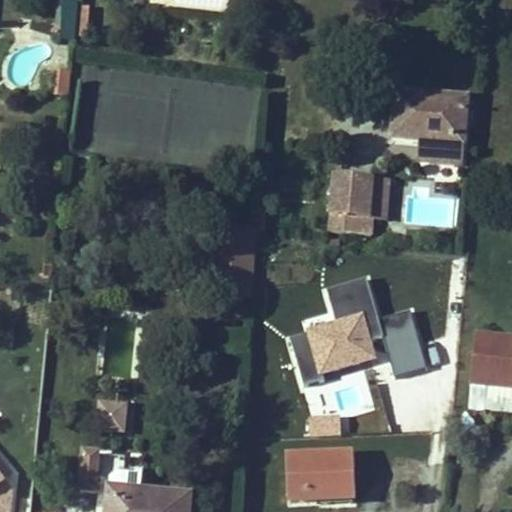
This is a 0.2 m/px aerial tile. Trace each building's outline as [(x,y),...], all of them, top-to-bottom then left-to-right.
[(74,42),(78,8),(64,6),(60,40),(74,42)] [(88,28),(90,8),(79,7),(77,28),(88,28)] [(87,37),(88,28),(77,28),(77,37),(87,37)] [(462,165),(467,100),(396,94),(393,139),(422,142),(422,152),(432,152),(432,163),(462,165)] [(432,163),(432,152),(422,152),(420,162),(432,163)] [(370,219),(373,182),(336,179),(331,233),(372,236),(373,219),(370,219)] [(386,220),(389,183),(373,182),(370,219),(373,219),(386,220)] [(253,299),(257,227),(215,225),(212,297),(253,299)] [(51,279),(53,266),(45,265),(43,278),(51,279)] [(333,323),(289,333),(300,381),(379,363),(373,340),(383,338),(392,378),(426,370),(412,310),(378,318),(369,277),(325,287),(333,323)] [(511,341),(476,337),(471,385),(511,389),(511,341)] [(357,383),(333,391),(340,411),(364,403),(357,383)] [(124,433),(126,408),(101,405),(99,430),(124,433)] [(311,438),(342,437),(341,415),(310,417),(311,438)] [(189,511),(191,498),(138,493),(139,483),(130,482),(131,475),(124,474),(126,459),(85,455),(81,494),(99,496),(108,496),(106,511),(189,511)] [(352,495),(351,458),(290,460),(292,503),(322,502),(321,505),(330,505),(330,496),(352,495)] [(12,478),(0,463),(0,478),(5,484),(12,478)] [(0,511),(9,511),(12,493),(5,484),(0,478),(0,511)] [(353,504),(352,495),(330,496),(330,505),(353,504)] [(106,511),(108,496),(99,496),(97,511),(106,511)]
